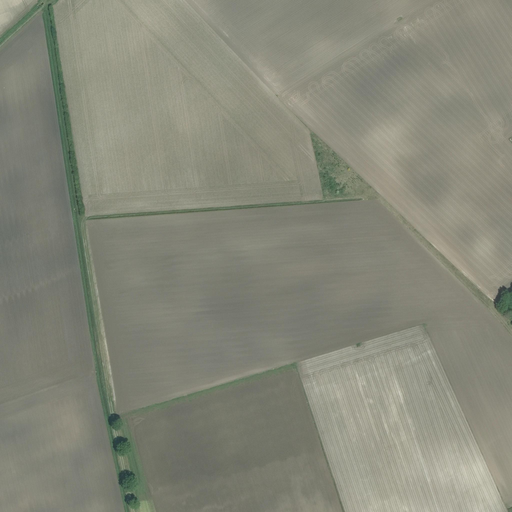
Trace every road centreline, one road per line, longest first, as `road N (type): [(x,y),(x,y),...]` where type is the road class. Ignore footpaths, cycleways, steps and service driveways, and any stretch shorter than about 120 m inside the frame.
road 1 (track): [(46,0),(136,511)]
road 2 (track): [(511,333),(374,195)]
